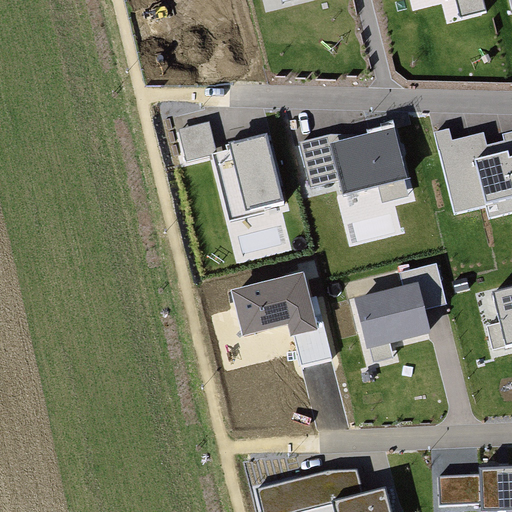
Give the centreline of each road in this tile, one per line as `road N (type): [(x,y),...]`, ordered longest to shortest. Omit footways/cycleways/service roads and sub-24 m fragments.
road 1 (residential): [(321,441),(511,435)]
road 2 (residential): [(388,100),(224,95)]
road 3 (residential): [(511,104),(388,100)]
